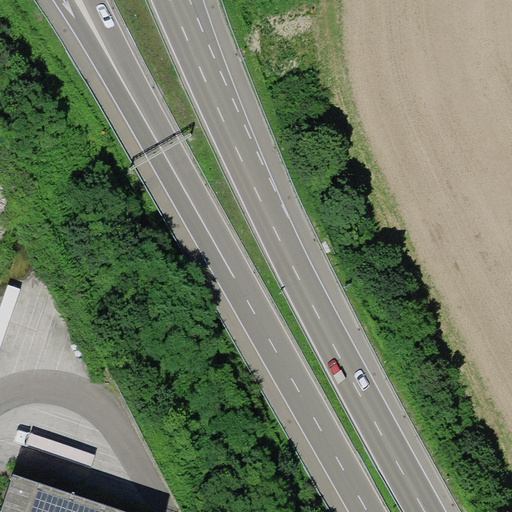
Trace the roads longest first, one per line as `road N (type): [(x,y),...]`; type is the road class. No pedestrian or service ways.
road 1 (primary): [(128,86),(368,511)]
road 2 (primary): [(425,511),(208,84)]
road 3 (unknown): [(164,511),(96,397),(50,384),(0,390)]
